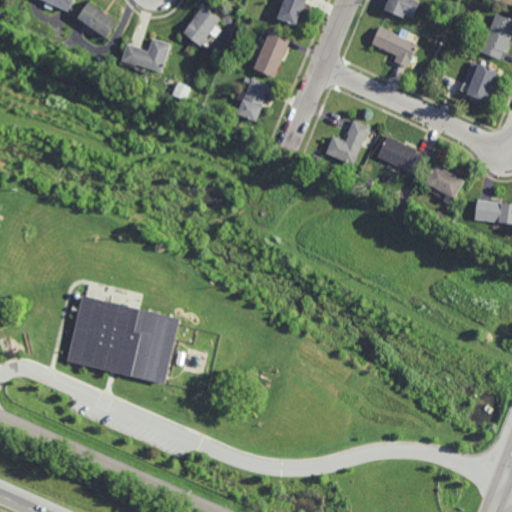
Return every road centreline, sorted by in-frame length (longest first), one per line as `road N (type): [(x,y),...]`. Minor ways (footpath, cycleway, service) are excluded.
road 1 (residential): [(322,69),(470,135),(511,135)]
road 2 (residential): [(350,0),(289,145)]
